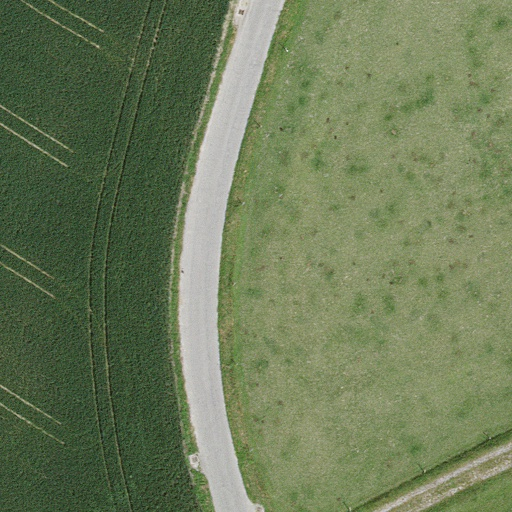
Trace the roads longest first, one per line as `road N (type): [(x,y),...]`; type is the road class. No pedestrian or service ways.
road 1 (unclassified): [(235,511),(198,340),(200,243),(267,0)]
road 2 (track): [(397,511),(511,456)]
